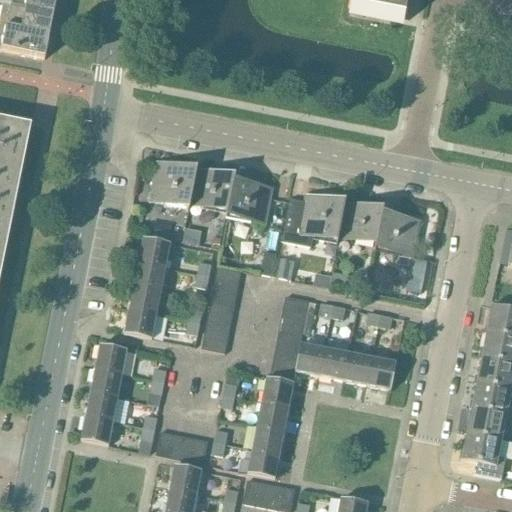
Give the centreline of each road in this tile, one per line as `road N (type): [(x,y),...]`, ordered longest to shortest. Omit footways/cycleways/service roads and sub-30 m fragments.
road 1 (tertiary): [(102,111),(25,511)]
road 2 (residential): [(408,171),(102,111)]
road 3 (residential): [(417,488),(475,185)]
road 4 (residential): [(408,171),(442,0)]
